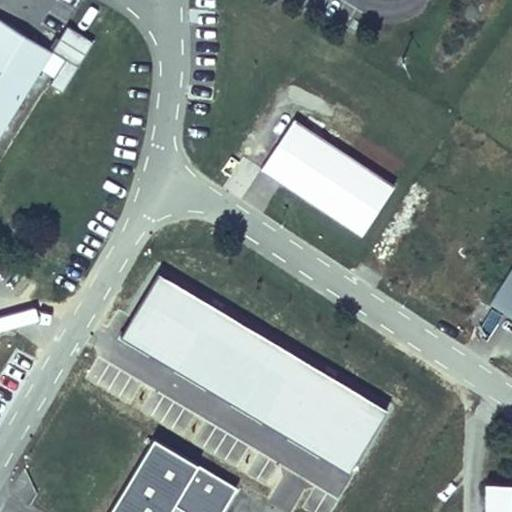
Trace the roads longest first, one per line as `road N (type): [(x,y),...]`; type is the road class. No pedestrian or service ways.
road 1 (residential): [(155,173),(511,401)]
road 2 (residential): [(155,173),(0,455)]
road 3 (residential): [(167,17),(167,100),(155,173)]
